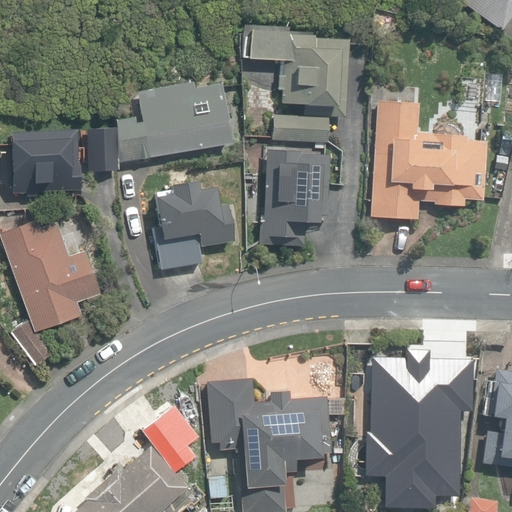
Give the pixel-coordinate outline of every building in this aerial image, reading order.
[(511,0),(459,0),(498,31),(511,12),(511,0)] [(267,139),(324,141),(325,115),(342,116),(345,38),(310,38),(310,36),(283,34),(283,31),(247,29),(246,57),(281,59),(280,74),(275,74),(274,89),(279,89),(278,102),(296,103),(296,116),(267,115),(267,139)] [(111,128),(116,161),(230,142),(218,82),(192,89),(191,81),(135,92),(140,122),(132,123),(130,116),(110,119),(111,128)] [(368,216),(415,219),(416,201),(432,202),(432,205),(462,206),(462,200),(479,201),(482,140),(464,139),(464,134),(416,132),(418,101),(375,98),(368,216)] [(8,132),(11,193),(79,189),(77,163),(75,163),(73,128),(8,132)] [(117,170),(116,161),(111,128),(83,129),(86,171),(117,170)] [(256,245),(302,247),(304,223),(318,224),(318,222),(319,214),(325,215),(328,154),(296,153),(296,151),(261,149),(256,245)] [(160,178),(149,180),(151,189),(162,187),(160,178)] [(152,227),(159,269),(197,263),(195,246),(230,240),(224,204),(215,206),(212,187),(195,190),(194,181),(167,185),(169,193),(152,196),(157,226),(152,227)] [(0,231),(0,241),(30,323),(32,331),(34,330),(78,314),(74,302),(97,293),(81,251),(66,256),(53,222),(37,227),(34,219),(0,231)] [(32,331),(30,323),(27,320),(10,333),(33,365),(50,352),(34,330),(32,331)] [(511,370),(494,368),(485,432),(477,431),(475,445),(483,446),(481,462),(511,466),(511,370)] [(233,440),(236,472),(291,468),(290,456),(326,453),(321,396),(250,401),(249,376),(199,380),(204,443),(233,440)] [(381,396),(379,443),(399,444),(398,468),(461,470),(464,399),(381,396)] [(71,511),(154,511),(183,486),(165,466),(177,455),(162,438),(150,449),(147,445),(118,471),(115,468),(82,497),(85,500),(71,511)] [(464,511),(494,511),(496,500),(467,495),(464,511)]
